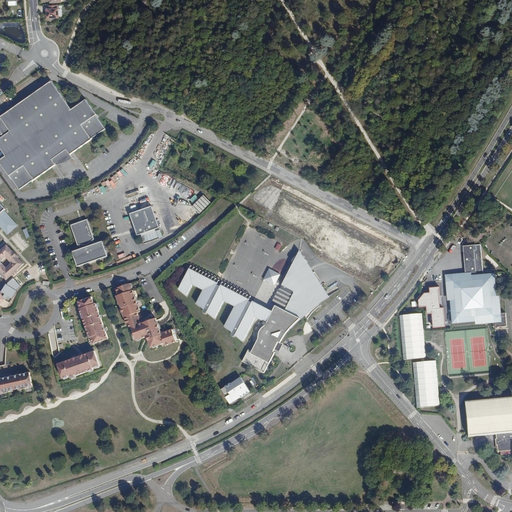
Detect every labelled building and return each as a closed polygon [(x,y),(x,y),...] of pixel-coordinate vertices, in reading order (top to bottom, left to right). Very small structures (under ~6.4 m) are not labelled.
[(46,20),(59,19),(58,9),(57,9),(57,6),(49,6),(49,9),(46,9),(46,20)] [(52,80),(0,117),(0,146),(6,156),(0,160),(0,161),(10,176),(13,179),(20,189),(32,181),(32,182),(53,167),(57,164),(53,159),(68,149),(71,154),(74,152),(96,137),(95,137),(107,128),(99,118),(97,115),(97,114),(87,99),(72,109),(52,80)] [(53,159),(57,164),(63,163),(70,160),(74,158),(71,154),(68,149),(53,159)] [(105,182),(99,185),(103,192),(109,188),(105,182)] [(177,182),(174,187),(183,192),(186,186),(177,182)] [(190,199),(192,202),(198,197),(195,194),(190,199)] [(212,202),(205,195),(193,207),(200,214),(212,202)] [(371,283),(385,251),(333,228),(336,223),(279,198),(270,219),(311,237),(309,241),(322,247),(319,256),(351,270),(349,273),(371,283)] [(6,209),(0,202),(0,224),(8,234),(18,225),(4,210),(6,209)] [(131,214),(136,229),(137,228),(138,230),(137,232),(138,235),(160,228),(153,206),(131,214)] [(95,244),(94,240),(95,239),(94,235),(93,236),(92,233),(93,233),(88,219),(71,225),(78,245),(80,245),(80,247),(82,250),(80,250),(79,249),(75,251),(73,251),(74,254),(76,256),(79,259),(81,260),(84,261),(87,262),(90,262),(93,261),(96,260),(99,258),(101,256),(102,254),(103,250),(104,247),(104,244),(103,241),(95,244)] [(158,231),(142,236),(145,243),(160,238),(158,231)] [(103,241),(104,244),(104,247),(103,250),(102,254),(101,256),(99,258),(96,260),(93,261),(90,262),(87,262),(84,261),(81,260),(79,259),(76,256),(74,254),(73,251),(78,266),(108,256),(103,241)] [(0,277),(3,275),(4,276),(7,280),(12,275),(19,270),(18,269),(24,264),(19,257),(14,250),(13,251),(7,244),(1,250),(1,249),(0,250),(0,277)] [(498,314),(495,273),(483,274),(481,249),(481,245),(463,246),(465,276),(449,277),(449,280),(453,323),(485,320),(495,320),(495,322),(493,322),(493,327),(495,327),(495,328),(498,328),(498,327),(507,326),(506,313),(498,314)] [(279,351),(284,342),(285,341),(286,340),(287,339),(288,339),(289,338),(290,337),(291,337),(292,336),(293,336),(294,336),(296,335),(297,335),(298,335),(299,335),(301,335),(303,335),(303,334),(303,333),(303,332),(303,331),(304,329),(304,328),(304,327),(305,326),(305,325),(305,323),(306,322),(307,321),(307,320),(308,319),(305,315),(306,314),(307,313),(308,312),(309,311),(310,311),(311,310),(312,309),(313,308),(314,307),(315,307),(316,306),(316,305),(318,304),(319,304),(320,303),(321,302),(322,301),(323,301),(324,300),(325,299),(326,299),(327,298),(328,297),(329,297),(300,251),(282,285),(295,292),(285,310),(276,306),(273,311),(253,301),(252,303),(249,301),(250,299),(221,285),(220,286),(217,285),(218,283),(190,268),(179,289),(187,296),(192,284),(204,290),(197,304),(204,310),(203,311),(204,312),(204,313),(206,313),(207,313),(208,312),(215,318),(224,300),(235,306),(225,326),(232,332),(232,333),(232,334),(232,335),(233,336),(234,336),(235,336),(236,335),(243,341),(256,317),(264,321),(263,324),(266,325),(262,328),(261,329),(260,330),(260,331),(259,332),(259,334),(259,336),(259,338),(259,339),(252,351),(249,350),(243,362),(265,373),(275,352),(274,351),(275,349),(279,351)] [(270,269),(264,280),(275,285),(280,274),(270,269)] [(7,284),(2,291),(12,298),(17,291),(21,287),(14,278),(7,284)] [(123,309),(122,309),(127,324),(129,323),(140,320),(141,319),(139,312),(141,311),(133,290),(132,290),(131,288),(132,288),(131,283),(130,283),(129,284),(128,284),(127,284),(127,285),(126,285),(125,285),(124,285),(123,286),(122,286),(121,286),(121,287),(120,287),(119,287),(118,287),(118,288),(117,288),(116,288),(119,295),(117,296),(120,305),(121,304),(124,304),(125,307),(122,308),(123,309)] [(295,292),(282,285),(280,289),(279,289),(271,303),(276,306),(285,310),(295,292)] [(445,326),(443,307),(440,307),(438,290),(440,289),(440,287),(429,287),(430,292),(424,293),(418,300),(419,306),(426,306),(427,313),(432,313),(433,327),(445,326)] [(93,296),(79,301),(82,308),(80,309),(90,337),(92,337),(94,344),(109,339),(97,303),(95,304),(93,296)] [(420,315),(401,316),(405,358),(420,357),(421,360),(412,361),(416,406),(438,404),(434,359),(423,360),(423,357),(424,356),(423,343),(420,315)] [(156,318),(141,323),(132,326),(137,340),(148,336),(150,335),(151,337),(148,338),(151,347),(165,342),(167,346),(177,342),(175,337),(173,329),(162,333),(159,326),(158,323),(157,320),(156,318)] [(58,364),(63,378),(71,376),(71,377),(94,369),(94,368),(101,365),(96,351),(58,364)] [(0,393),(5,392),(6,393),(10,392),(11,391),(22,388),(23,389),(27,388),(28,387),(34,386),(31,372),(0,378),(0,393)] [(221,389),(231,404),(240,398),(241,398),(250,392),(241,378),(231,384),(231,383),(221,389)] [(511,397),(467,402),(470,435),(490,433),(496,432),(497,439),(495,439),(496,440),(496,445),(497,445),(498,450),(499,452),(511,450),(511,397)]
